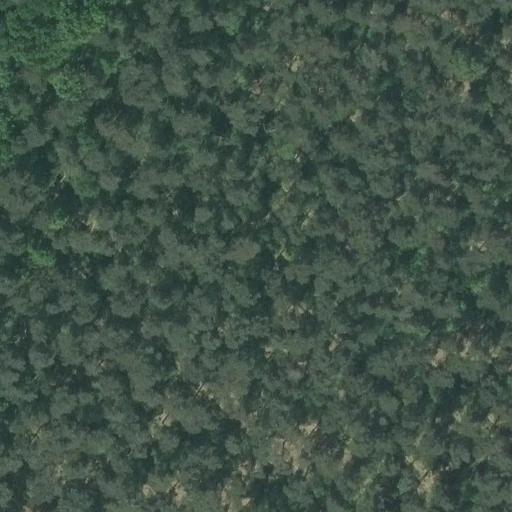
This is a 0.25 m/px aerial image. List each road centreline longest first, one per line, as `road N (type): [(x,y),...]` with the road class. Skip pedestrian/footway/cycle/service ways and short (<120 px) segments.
road 1 (track): [(5,204),(186,375)]
road 2 (track): [(186,375),(332,511)]
